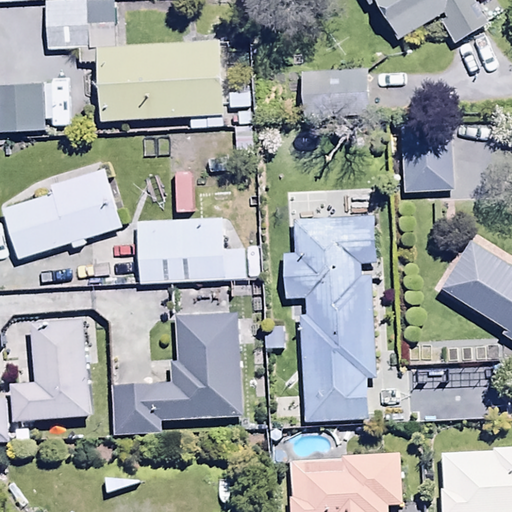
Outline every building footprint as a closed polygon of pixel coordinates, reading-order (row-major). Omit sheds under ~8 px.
[(364,0),(369,8),(375,4),(398,44),(440,20),(455,47),(490,27),(474,0),(364,0)] [(121,6),(46,7),(47,54),(77,53),(77,66),(96,66),(97,123),(188,121),(188,131),(224,130),(223,44),(122,46),(121,6)] [(366,74),(301,75),(302,114),(367,113),(366,74)] [(0,134),(45,132),(43,88),(0,90),(0,134)] [(403,129),(405,195),(453,193),(451,127),(403,129)] [(41,203),(3,214),(17,263),(73,247),(74,251),(89,247),(87,242),(123,231),(106,172),(58,185),(56,179),(36,185),(41,203)] [(375,382),(371,280),(361,280),(360,265),(375,265),(374,219),(294,222),(295,255),(282,256),(284,302),(304,301),(304,317),(299,317),(303,429),(367,426),(366,382),(375,382)] [(137,224),(139,287),(246,283),(245,252),(224,253),(223,221),(137,224)] [(511,272),(468,245),(439,292),(504,332),(499,339),(511,347),(511,272)] [(242,422),(237,317),(176,320),(178,366),(170,367),(171,387),(111,390),(113,440),(161,438),(161,426),(242,422)] [(90,422),(82,326),(31,329),(36,387),(9,389),(12,428),(90,422)] [(0,447),(8,447),(6,404),(0,404),(0,447)] [(511,511),(511,452),(442,455),(443,495),(439,495),(439,511),(511,511)] [(399,460),(289,464),(290,511),(387,511),(388,511),(401,511),(399,460)]
